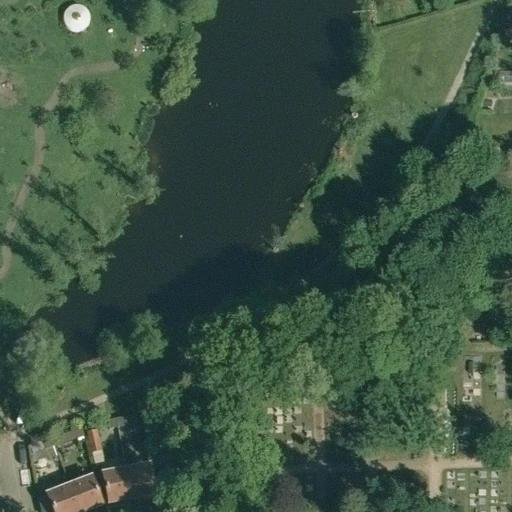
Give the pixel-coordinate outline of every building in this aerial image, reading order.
[(474,138),(474,160),(502,160),(502,141),(493,141),(493,138),(474,138)] [(120,429),(125,428),(126,432),(140,429),(137,414),(118,419),(120,429)] [(109,421),(110,431),(120,429),(118,419),(109,421)] [(62,435),(51,439),(54,448),(63,444),(63,445),(84,438),(82,429),(62,436),(62,435)] [(92,454),(93,454),(96,468),(106,466),(103,451),(102,452),(98,431),(88,433),(92,454)] [(43,442),(46,451),(34,455),(37,463),(57,456),(54,448),(51,439),(43,442)] [(151,467),(128,471),(133,499),(156,495),(151,467)] [(104,475),(109,503),(133,499),(128,471),(104,475)] [(92,479),(70,487),(79,511),(86,511),(102,506),(92,479)] [(53,511),(79,511),(70,487),(48,496),(53,511)]
